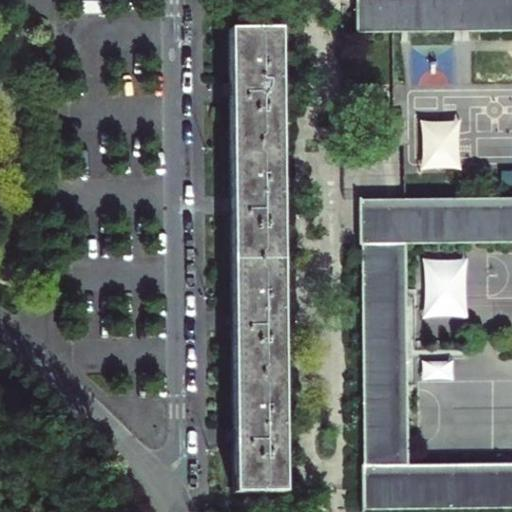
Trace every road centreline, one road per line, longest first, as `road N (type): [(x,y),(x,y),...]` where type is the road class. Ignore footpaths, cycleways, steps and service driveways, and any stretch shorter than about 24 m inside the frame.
road 1 (residential): [(171,0),(177,424),(162,478)]
road 2 (residential): [(0,335),(75,393),(162,478)]
